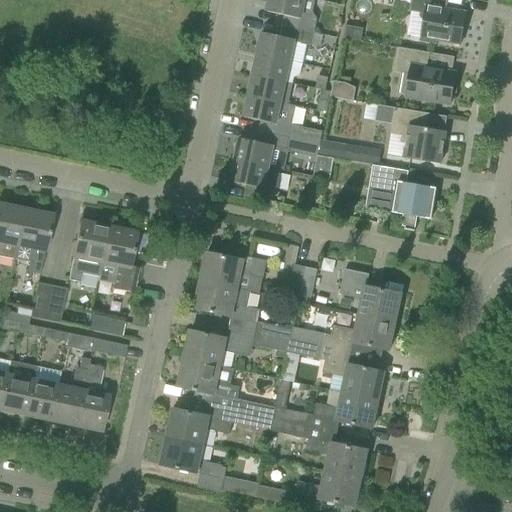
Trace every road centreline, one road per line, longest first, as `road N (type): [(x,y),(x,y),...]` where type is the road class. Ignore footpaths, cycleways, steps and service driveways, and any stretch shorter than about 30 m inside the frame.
road 1 (residential): [(123,502),(172,270)]
road 2 (residential): [(490,279),(464,264),(262,220)]
road 3 (residential): [(447,493),(490,279)]
road 4 (residential): [(189,205),(235,0)]
road 5 (residential): [(511,251),(498,225),(511,151),(498,111),(511,57)]
road 6 (residential): [(189,205),(0,164)]
road 7 (residential): [(123,502),(0,478)]
